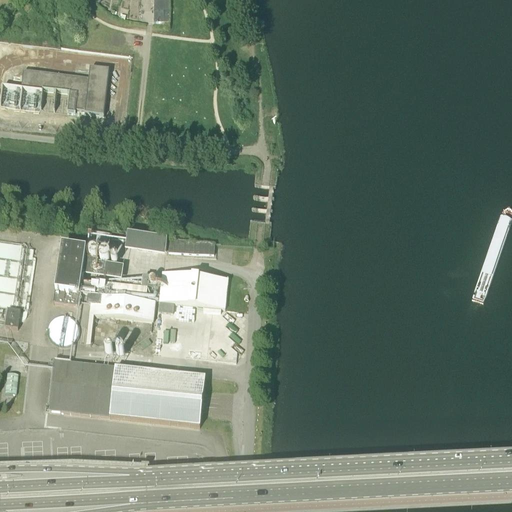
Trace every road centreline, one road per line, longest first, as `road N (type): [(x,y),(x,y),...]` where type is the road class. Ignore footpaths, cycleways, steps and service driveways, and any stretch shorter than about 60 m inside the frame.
road 1 (primary): [(511,461),(139,480)]
road 2 (primary): [(171,499),(511,482)]
road 3 (residential): [(263,151),(183,156),(0,135)]
road 4 (unknown): [(34,426),(48,438),(243,456)]
road 5 (unknown): [(45,251),(34,426)]
road 6 (primary): [(0,506),(171,499)]
road 7 (primary): [(139,480),(0,471)]
road 8 (primary): [(139,480),(0,488)]
road 9 (track): [(135,152),(149,27)]
